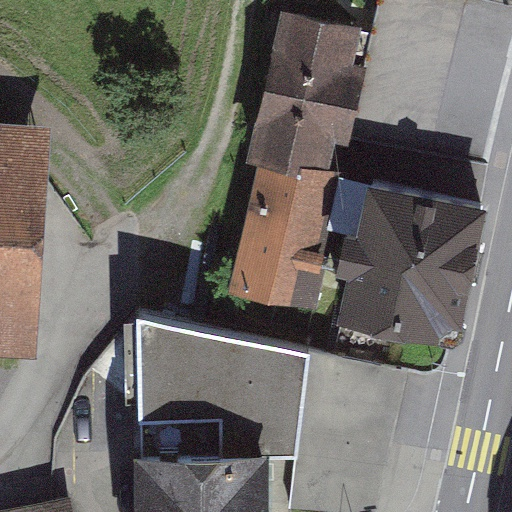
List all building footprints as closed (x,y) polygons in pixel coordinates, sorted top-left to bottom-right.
[(363,40),(290,24),(226,322),(439,368),(482,168),(342,138),(363,40)] [(43,139),(0,136),(0,342),(29,345),(43,139)] [(298,454),(307,356),(140,322),(143,458),(263,455),(298,454)] [(400,375),(307,356),(298,454),(293,503),(373,509),(400,375)] [(263,511),(263,455),(143,458),(143,511),(263,511)]
